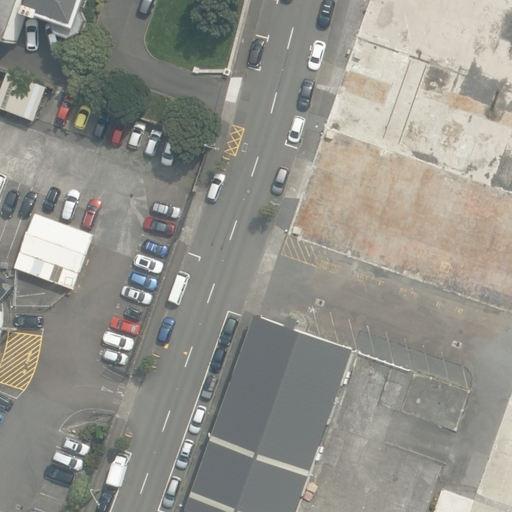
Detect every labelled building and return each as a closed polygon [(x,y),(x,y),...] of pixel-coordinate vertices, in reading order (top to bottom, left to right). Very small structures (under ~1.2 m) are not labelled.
[(0,0),(0,31),(24,39),(33,11),(50,17),(51,15),(60,19),(66,33),(80,38),(90,32),(95,18),(92,14),(97,0),(0,0)] [(511,0),(371,0),(289,236),(511,314),(511,0)] [(0,100),(0,107),(38,121),(50,86),(10,72),(0,100)] [(94,234),(37,214),(17,270),(75,290),(94,234)] [(192,509),(199,511),(302,511),(361,348),(303,327),(306,318),(295,314),(292,324),(262,313),(192,509)] [(477,494),(511,506),(511,397),(477,494)] [(432,511),(511,511),(442,487),(432,511)]
